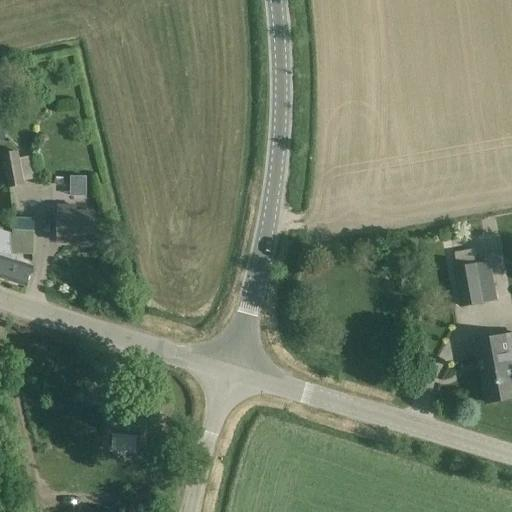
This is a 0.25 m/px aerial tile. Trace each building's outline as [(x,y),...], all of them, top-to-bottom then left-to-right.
[(20,154),(5,157),(11,188),(26,185),(20,154)] [(87,176),(70,177),(70,197),(87,197),(87,176)] [(59,206),(58,243),(94,243),(94,213),(75,213),(75,207),(59,206)] [(12,254),(34,256),(36,220),(14,218),(12,254)] [(0,278),(27,287),(33,268),(15,262),(17,258),(12,256),(11,250),(13,235),(0,230),(0,278)] [(454,267),(461,305),(496,299),(491,261),(454,267)] [(511,373),(511,335),(476,342),(487,403),(511,398),(511,375),(511,373)] [(74,407),(71,439),(102,442),(105,410),(74,407)] [(112,409),(110,432),(135,435),(134,449),(145,450),(147,431),(143,431),(145,412),(112,409)] [(72,458),(61,460),(64,486),(75,484),(72,458)] [(123,497),(126,510),(146,506),(143,492),(123,497)]
